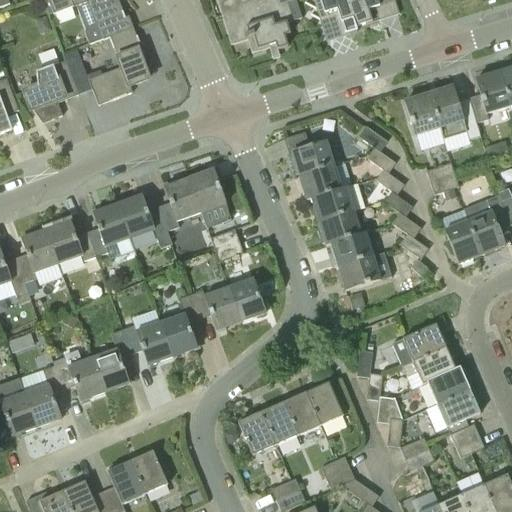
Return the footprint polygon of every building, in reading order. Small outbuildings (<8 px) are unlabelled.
[(7,0),(0,0),(0,8),(9,6),(7,0)] [(103,41),(129,31),(120,8),(117,9),(113,0),(106,0),(105,1),(104,0),(47,0),(53,16),(88,3),(103,41)] [(288,48),(284,37),(290,36),(287,25),(294,22),(303,20),(296,0),(254,0),(241,4),(240,0),(219,0),(223,14),(233,45),(249,39),(254,53),(275,46),(277,52),(288,48)] [(319,0),(324,15),(337,11),(345,37),(356,33),(355,29),(372,23),(368,11),(379,8),(376,0),(319,0)] [(52,31),(47,17),(36,21),(42,35),(52,31)] [(129,31),(103,41),(103,42),(109,39),(121,70),(88,82),(98,108),(132,95),(129,88),(148,81),(137,53),(142,52),(137,39),(132,40),(129,31)] [(61,117),(56,105),(77,96),(65,63),(36,74),(37,86),(21,92),(29,114),(33,113),(42,126),(61,117)] [(511,69),(498,74),(509,109),(511,107),(511,69)] [(485,116),(509,109),(498,74),(475,81),(480,97),(467,101),(475,125),(487,122),(485,116)] [(0,136),(12,132),(6,117),(18,112),(6,81),(0,82),(0,136)] [(475,125),(467,101),(456,104),(451,89),(427,96),(438,131),(442,142),(466,134),(468,142),(479,138),(475,125)] [(414,138),(438,131),(427,96),(404,104),(414,138)] [(358,139),(374,151),(378,154),(386,144),(365,129),(358,139)] [(298,179),(334,169),(326,144),(291,155),(292,159),(290,159),(295,177),(297,176),(298,179)] [(394,166),(378,154),(374,151),(366,160),(382,172),(387,176),(394,166)] [(429,185),(454,176),(450,166),(426,174),(429,185)] [(341,191),(334,169),(298,179),(299,181),(297,182),(302,199),(304,199),(305,203),(310,201),(341,191)] [(187,181),(200,216),(224,207),(211,172),(187,181)] [(403,187),(387,176),(382,172),(375,182),(391,194),(395,197),(403,187)] [(458,189),(454,176),(429,185),(433,197),(442,194),(453,190),(458,189)] [(176,224),(200,216),(187,181),(163,190),(169,205),(157,209),(166,233),(177,229),(176,224)] [(511,202),(511,200),(509,201),(504,186),(495,190),(500,204),(509,228),(511,226),(511,202)] [(318,224),(353,214),(346,189),(341,191),(310,201),(311,203),(309,204),(315,222),(316,221),(318,224)] [(456,199),(453,190),(442,194),(445,203),(456,199)] [(411,209),(395,197),(391,194),(383,204),(399,216),(404,219),(411,209)] [(166,233),(157,209),(146,213),(141,198),(117,207),(129,241),(153,233),(160,250),(170,247),(166,233)] [(497,233),(509,228),(500,204),(489,209),(491,214),(468,223),(464,212),(462,213),(466,224),(480,257),(503,248),(497,233)] [(104,250),(129,241),(117,207),(92,216),(97,231),(86,235),(95,259),(106,255),(104,250)] [(458,266),(480,257),(466,224),(462,213),(442,221),(445,232),(444,233),(458,266)] [(358,236),(360,236),(353,214),(318,224),(319,228),(317,229),(322,246),(324,246),(325,248),(330,246),(358,237),(358,236)] [(420,231),(404,219),(399,216),(392,226),(406,237),(412,241),(420,231)] [(95,259),(86,235),(76,239),(70,223),(45,233),(57,267),(82,259),(83,263),(95,259)] [(214,252),(238,244),(234,232),(210,241),(214,252)] [(34,276),(57,267),(45,233),(21,241),(26,256),(15,261),(23,285),(29,302),(30,302),(28,296),(36,294),(32,282),(35,281),(34,276)] [(337,269),(372,259),(365,235),(360,236),(358,236),(358,237),(330,246),(331,249),(329,249),(334,267),(336,266),(337,269)] [(427,252),(412,241),(406,237),(399,246),(420,261),(427,252)] [(238,244),(214,252),(218,264),(242,255),(238,244)] [(372,259),(337,269),(338,273),(336,274),(342,291),(344,291),(344,293),(390,279),(383,255),(372,259)] [(23,285),(15,261),(3,265),(0,256),(0,288),(11,284),(18,306),(29,302),(23,285)] [(416,262),(410,270),(420,279),(427,271),(416,262)] [(227,289),(239,324),(264,316),(251,281),(227,289)] [(216,333),(239,324),(227,289),(202,298),(201,293),(189,298),(198,321),(210,316),(216,333)] [(364,307),(361,295),(350,299),(354,311),(364,307)] [(186,325),(198,321),(189,298),(178,302),(183,315),(159,324),(172,359),(196,350),(186,325)] [(72,329),(77,321),(67,315),(62,324),(72,329)] [(147,368),(172,359),(159,324),(135,333),(132,329),(122,333),(130,356),(142,352),(147,368)] [(412,364),(445,350),(435,327),(390,346),(401,370),(412,364)] [(118,361),(130,356),(122,333),(111,336),(116,350),(91,359),(104,394),(128,386),(118,361)] [(19,353),(15,341),(8,344),(12,355),(19,353)] [(432,381),(454,371),(445,350),(412,364),(401,370),(405,380),(416,375),(421,386),(426,384),(426,385),(432,382),(432,381)] [(104,394),(91,359),(80,363),(77,353),(63,358),(65,364),(54,368),(62,391),(73,387),(80,403),(104,394)] [(368,380),(369,376),(371,355),(359,353),(356,378),(368,380)] [(50,395),(62,391),(54,368),(42,372),(47,386),(23,395),(36,429),(60,421),(50,395)] [(436,407),(469,393),(458,369),(454,371),(432,381),(432,382),(426,385),(436,407)] [(378,403),(379,399),(379,397),(383,397),(385,385),(381,384),(382,378),(369,376),(368,380),(366,401),(378,403)] [(36,429),(23,395),(19,382),(0,388),(0,413),(2,413),(12,438),(36,429)] [(305,395),(319,427),(342,417),(327,385),(305,395)] [(469,393),(436,407),(426,411),(435,433),(445,429),(447,428),(465,420),(478,414),(469,393)] [(297,437),(319,427),(305,395),(283,405),(297,437)] [(389,420),(401,421),(393,400),(391,401),(379,399),(378,403),(376,424),(388,426),(389,420)] [(275,447),(297,437),(283,405),(261,414),(275,447)] [(252,457),(275,447),(261,414),(237,425),(252,457)] [(401,422),(401,421),(389,420),(388,426),(386,448),(398,449),(401,422)] [(451,436),(468,429),(465,420),(447,428),(451,436)] [(454,449),(478,439),(473,427),(468,429),(451,436),(449,437),(454,449)] [(224,434),(229,445),(229,446),(232,444),(236,442),(237,435),(235,429),(233,430),(224,434)] [(478,439),(454,449),(459,460),(482,449),(478,439)] [(404,461),(428,452),(423,440),(399,450),(404,461)] [(428,452),(404,461),(409,473),(432,463),(428,452)] [(129,464),(143,496),(166,486),(152,454),(129,464)] [(325,481),(348,471),(344,460),(320,470),(325,481)] [(122,511),(120,506),(143,496),(129,464),(106,474),(113,489),(102,494),(110,511),(122,511)] [(325,481),(330,492),(340,489),(353,482),(348,471),(325,481)] [(483,487),(494,511),(511,511),(511,490),(506,477),(483,487)] [(276,503),(299,493),(294,482),(271,492),(276,503)] [(377,498),(353,482),(340,489),(366,506),(370,509),(377,498)] [(110,511),(102,494),(91,499),(84,484),(61,494),(69,511),(110,511)] [(467,511),(494,511),(483,487),(461,497),(467,511)] [(203,503),(199,493),(188,497),(192,507),(203,503)] [(299,493),(276,503),(279,511),(286,511),(304,504),(299,493)] [(69,511),(61,494),(38,504),(41,511),(69,511)] [(440,511),(467,511),(461,497),(438,506),(440,511)]
